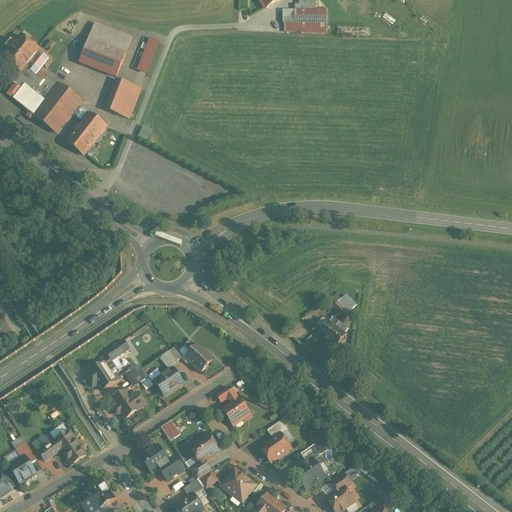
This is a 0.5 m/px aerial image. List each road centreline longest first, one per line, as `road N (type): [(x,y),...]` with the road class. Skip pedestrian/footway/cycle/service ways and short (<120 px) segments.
road 1 (secondary): [(187,282),(487,511)]
road 2 (tertiary): [(189,250),(239,222),(297,205),(511,229)]
road 3 (secondary): [(0,131),(147,246)]
road 4 (tertiary): [(144,278),(0,377)]
road 5 (residential): [(195,396),(239,454),(312,511)]
